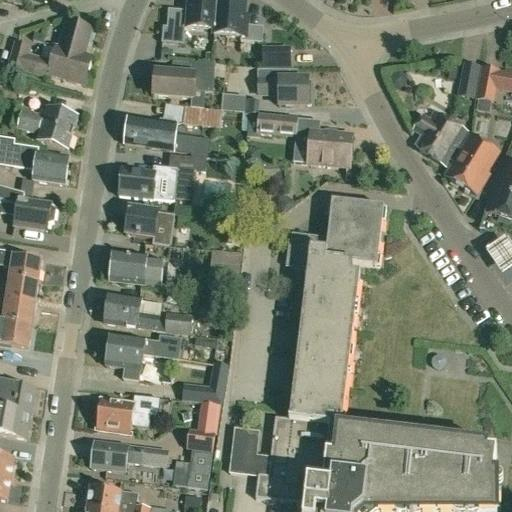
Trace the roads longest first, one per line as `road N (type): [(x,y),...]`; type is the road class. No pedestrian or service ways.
road 1 (residential): [(50,511),(114,55),(137,0)]
road 2 (residential): [(227,476),(247,292),(279,244),(314,203),(431,198)]
road 3 (residential): [(431,198),(368,98),(351,47)]
road 4 (residential): [(351,47),(511,8)]
road 5 (residential): [(511,317),(431,198)]
